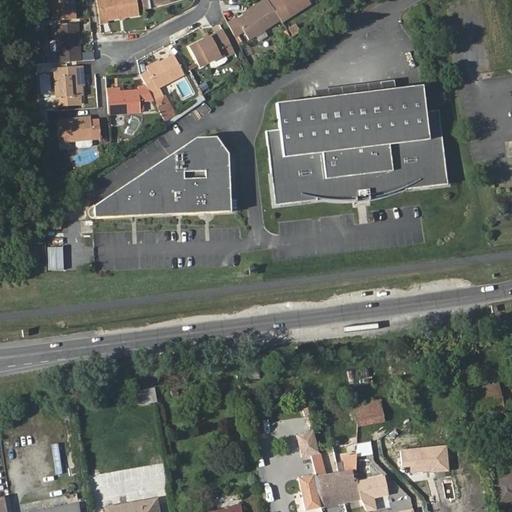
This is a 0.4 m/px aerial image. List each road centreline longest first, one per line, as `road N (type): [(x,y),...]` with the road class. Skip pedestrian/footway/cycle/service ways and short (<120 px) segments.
road 1 (secondary): [(0,358),(491,294)]
road 2 (unclassified): [(407,0),(245,105),(258,243)]
